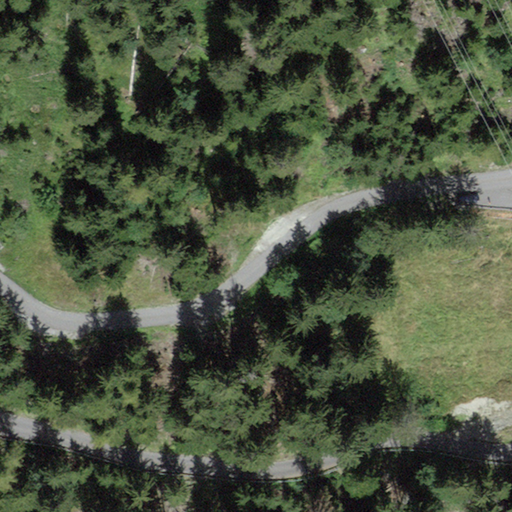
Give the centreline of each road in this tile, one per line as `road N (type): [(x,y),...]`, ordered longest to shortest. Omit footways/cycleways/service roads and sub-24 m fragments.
road 1 (track): [(0,282),(35,310),(90,335),(234,300),(314,226),(379,196),(511,184)]
road 2 (track): [(0,420),(124,454),(262,474),(403,438),(511,451)]
